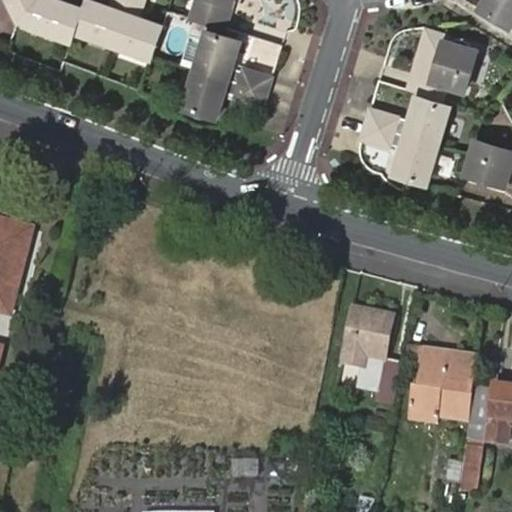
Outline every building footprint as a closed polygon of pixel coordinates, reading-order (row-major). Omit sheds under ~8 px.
[(11,0),(9,1),(17,19),(69,39),(73,29),(81,7),(64,0),(11,0)] [(73,29),(111,44),(123,11),(94,0),(83,0),(81,7),(73,29)] [(207,23),(222,27),(230,0),(195,0),(195,2),(198,3),(193,18),(207,23)] [(511,0),(485,0),(480,9),(510,27),(511,23),(511,0)] [(149,54),(160,25),(123,11),(111,44),(149,58),(149,54)] [(220,35),(222,27),(207,23),(205,30),(220,35)] [(424,29),(405,88),(411,90),(428,37),(444,42),(447,35),(424,29)] [(238,41),(220,35),(205,30),(193,69),(226,79),(231,63),(238,41)] [(429,96),(441,100),(445,86),(464,91),(475,52),(470,50),(447,43),(444,42),(428,37),(411,90),(417,92),(429,96)] [(447,43),(470,50),(470,47),(468,44),(467,41),(464,39),(461,38),(460,38),(458,37),(455,37),(452,39),(449,40),(447,43)] [(242,66),(231,63),(226,79),(237,82),(241,67),(242,66)] [(266,92),(271,77),(241,67),(237,82),(266,92)] [(226,79),(193,69),(181,105),(187,107),(206,113),(214,115),(221,93),(226,79)] [(237,82),(226,79),(221,93),(232,97),(233,95),(237,82)] [(233,95),(262,105),(266,92),(237,82),(233,95)] [(427,102),(429,96),(417,92),(415,99),(427,102)] [(448,108),(427,102),(415,99),(409,120),(404,135),(436,146),(448,108)] [(398,119),(369,110),(365,123),(394,132),(398,119)] [(399,117),(398,119),(394,132),(404,135),(409,120),(399,117)] [(365,123),(360,138),(389,146),(394,132),(365,123)] [(404,135),(394,132),(389,146),(388,148),(399,152),(404,135)] [(436,146),(404,135),(399,152),(392,173),(399,175),(419,181),(426,183),(436,146)] [(470,156),(465,174),(475,177),(494,183),(505,186),(506,182),(511,182),(511,153),(475,142),(470,156)] [(492,184),(494,183),(475,177),(476,179),(478,181),(479,183),(481,184),(483,185),(486,185),(488,185),(490,185),(492,184)] [(2,232),(4,223),(0,221),(0,311),(9,314),(29,238),(2,232)] [(31,230),(4,223),(2,232),(29,238),(31,230)] [(392,405),(401,361),(384,357),(392,316),(354,308),(342,362),(363,366),(363,372),(380,376),(374,402),(392,405)] [(478,360),(479,355),(425,347),(425,352),(440,354),(438,361),(447,363),(447,356),(478,360)] [(474,387),(478,360),(447,356),(447,363),(438,361),(440,354),(425,352),(419,388),(413,386),(410,410),(440,415),(469,419),(474,387)] [(494,389),(474,387),(469,419),(466,439),(509,443),(511,425),(511,386),(495,385),(494,389)] [(438,426),(440,415),(410,410),(408,422),(438,426)] [(481,493),(485,444),(467,442),(463,492),(481,493)] [(458,494),(463,462),(435,457),(430,490),(458,494)] [(361,495),(356,511),(371,511),(375,499),(361,495)]
